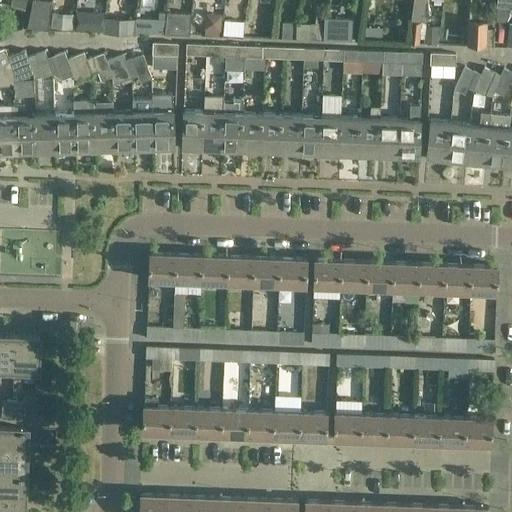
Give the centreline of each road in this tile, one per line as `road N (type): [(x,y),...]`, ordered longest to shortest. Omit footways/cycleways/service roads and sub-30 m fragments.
road 1 (residential): [(121,292),(124,216),(511,231)]
road 2 (residential): [(511,471),(115,452)]
road 3 (residential): [(115,452),(121,292)]
road 4 (residential): [(138,37),(0,34)]
road 5 (residential): [(0,295),(121,292)]
